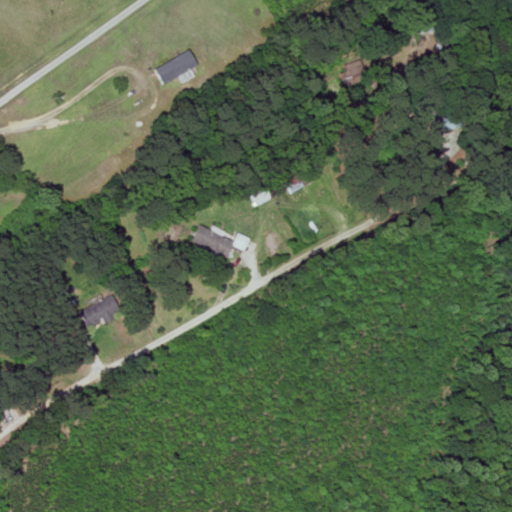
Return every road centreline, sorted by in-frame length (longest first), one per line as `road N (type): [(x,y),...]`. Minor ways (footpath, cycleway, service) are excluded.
road 1 (residential): [(0,431),(366,224)]
road 2 (residential): [(0,105),(144,0)]
